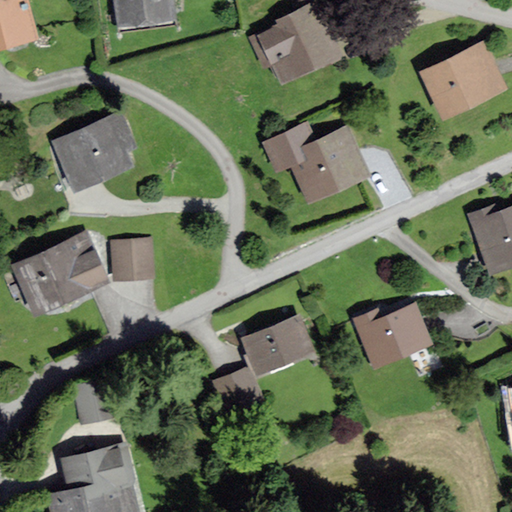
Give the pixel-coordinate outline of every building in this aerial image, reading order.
[(23,0),(0,0),(0,44),(33,36),(23,0)] [(118,0),(121,23),(172,18),(169,0),(118,0)] [(325,0),(280,22),(282,26),(260,37),(283,84),(350,51),(325,0)] [(484,46),(425,75),(446,116),(504,87),(484,46)] [(118,114),(54,142),(75,189),(129,166),(122,151),(132,146),(118,114)] [(306,126),(266,144),(278,171),(294,163),(310,200),(366,175),(346,130),(314,144),(306,126)] [(496,206),(470,216),(491,271),(511,262),(511,210),(499,215),(496,206)] [(85,235),(17,266),(37,311),(105,280),(85,235)] [(150,241),(113,243),(115,278),(152,276),(150,241)] [(379,310),(356,320),(374,365),(429,342),(414,307),(383,320),(379,310)] [(298,318),(243,340),(257,373),(311,351),(298,318)] [(248,368),(215,382),(227,409),(259,395),(248,368)] [(105,379),(76,385),(83,421),(112,415),(105,379)] [(63,459),(71,494),(52,498),(55,511),(136,511),(121,445),(63,459)]
